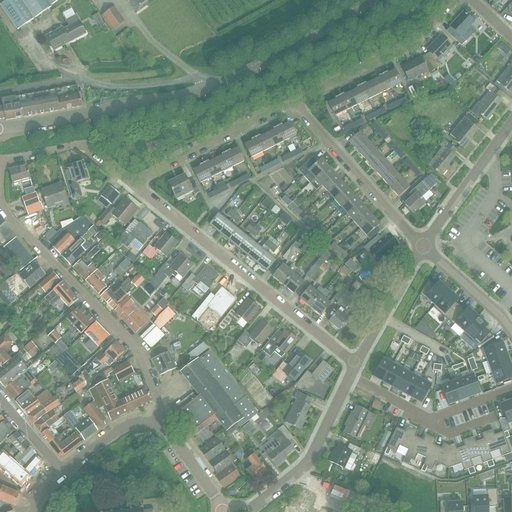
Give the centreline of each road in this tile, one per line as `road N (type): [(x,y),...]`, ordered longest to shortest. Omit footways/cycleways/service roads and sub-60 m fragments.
road 1 (tertiary): [(0,129),(218,84),(372,0)]
road 2 (residential): [(159,420),(162,408),(140,356),(9,219),(0,200),(3,160)]
road 3 (residential): [(353,364),(129,181)]
road 4 (residential): [(222,511),(277,491),(301,464),(349,375)]
road 5 (residential): [(296,105),(406,48),(458,0)]
road 6 (residential): [(423,242),(296,105)]
road 7 (residential): [(129,181),(296,105)]
road 8 (residential): [(349,375),(427,417),(511,388)]
road 9 (residential): [(423,242),(511,121)]
road 10 (residential): [(129,181),(79,144),(3,160)]
road 11 (residential): [(511,332),(423,242)]
